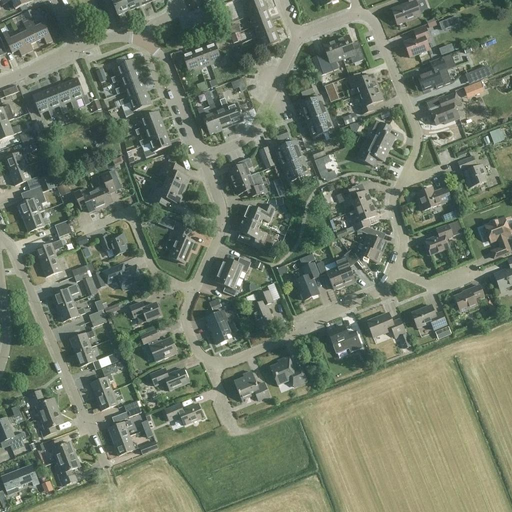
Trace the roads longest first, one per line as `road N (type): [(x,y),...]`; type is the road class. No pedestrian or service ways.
road 1 (residential): [(0,241),(13,250),(107,472)]
road 2 (residential): [(394,270),(382,291),(313,319),(303,332),(212,363)]
road 3 (residential): [(357,15),(376,27),(416,130),(402,179)]
road 4 (residential): [(193,292),(155,272),(129,212),(77,234)]
road 5 (residential): [(202,158),(252,133),(299,37)]
road 6 (residential): [(193,292),(221,212),(202,158)]
road 7 (residential): [(202,158),(166,64),(142,41)]
